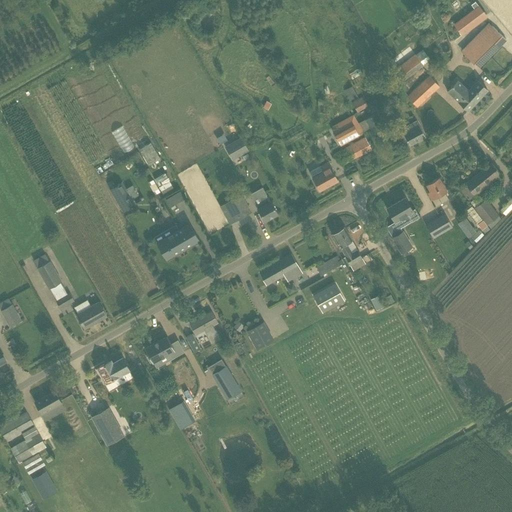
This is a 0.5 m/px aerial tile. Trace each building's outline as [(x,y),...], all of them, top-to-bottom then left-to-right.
[(474,9),(454,24),(462,36),(487,17),(478,6),(474,9)] [(469,59),(479,69),(507,40),(496,30),(492,26),(464,54),(469,59)] [(400,84),(424,66),(423,65),(430,59),(422,49),(416,55),(415,54),(392,71),(400,84)] [(417,108),(440,87),(429,75),(407,96),(417,108)] [(447,92),(468,111),(487,90),(478,81),(468,91),(457,81),(447,92)] [(350,87),(344,91),(343,91),(349,101),(357,97),(351,87),(350,87)] [(352,103),(357,112),(368,106),(362,97),(352,103)] [(377,113),(365,120),(359,123),(363,131),(369,128),(373,134),(384,128),(377,113)] [(351,122),(333,132),(339,144),(358,134),(351,122)] [(410,146),(425,137),(416,122),(401,130),(410,146)] [(335,154),(336,156),(341,165),(371,148),(365,137),(335,154)] [(224,147),(232,161),(248,152),(240,138),(224,147)] [(319,191),(338,181),(328,162),(320,167),(323,172),(312,178),(319,191)] [(469,201),(479,192),(500,175),(491,163),(465,184),(467,186),(461,191),(469,201)] [(161,191),(172,185),(164,173),(154,179),(161,191)] [(428,192),(436,206),(448,199),(444,192),(446,191),(439,178),(426,185),(430,191),(428,192)] [(109,189),(122,212),(135,205),(122,182),(109,189)] [(258,208),(264,221),(277,214),(262,187),(249,194),(253,200),(258,208)] [(240,195),(227,203),(236,220),(250,213),(240,195)] [(404,197),(386,208),(394,222),(407,214),(411,221),(419,216),(414,208),(412,210),(404,197)] [(170,207),(174,205),(169,198),(165,200),(170,207)] [(486,199),(474,208),(486,225),(499,216),(486,199)] [(433,238),(452,226),(444,213),(425,225),(433,238)] [(465,217),(457,223),(468,238),(476,232),(465,217)] [(199,240),(189,224),(157,243),(166,259),(199,240)] [(336,241),(335,242),(338,248),(340,248),(345,257),(344,258),(348,266),(350,265),(353,271),(365,264),(362,258),(344,227),(336,232),(333,235),(336,241)] [(411,247),(401,231),(391,238),(400,253),(411,247)] [(56,300),(61,308),(75,300),(70,292),(67,294),(60,282),(62,281),(50,260),(49,261),(45,254),(34,260),(38,267),(37,268),(48,288),(50,288),(56,299),(56,300)] [(301,272),(291,254),(259,272),(266,284),(285,273),(289,279),(301,272)] [(321,275),(340,265),(335,256),(316,266),(321,275)] [(285,286),(289,295),(297,290),(293,282),(285,286)] [(334,283),(312,295),(322,313),(344,301),(334,283)] [(379,295),(370,299),(376,310),(384,307),(379,295)] [(21,320),(12,303),(12,304),(1,309),(1,310),(10,326),(21,320)] [(84,329),(106,316),(98,303),(81,313),(81,311),(76,314),(84,329)] [(218,323),(211,311),(190,323),(196,335),(205,330),(207,335),(206,335),(211,344),(220,339),(216,330),(215,331),(212,326),(218,323)] [(238,321),(237,323),(233,327),(239,332),(243,327),(244,326),(238,321)] [(274,339),(264,322),(247,331),(257,348),(274,339)] [(194,352),(200,349),(192,334),(186,337),(194,352)] [(152,363),(153,363),(156,368),(168,361),(175,358),(172,352),(175,351),(167,336),(144,349),(148,356),(146,357),(150,363),(152,362),(152,363)] [(110,360),(98,367),(107,382),(120,375),(118,373),(128,368),(124,361),(114,367),(110,360)] [(228,372),(214,380),(223,396),(230,392),(233,398),(240,394),(228,372)] [(61,403),(55,391),(35,402),(41,414),(61,403)] [(91,417),(107,445),(124,435),(108,407),(91,417)] [(46,446),(26,412),(0,426),(0,430),(7,442),(22,433),(25,439),(10,448),(19,463),(39,451),(41,455),(49,451),(46,446)] [(180,429),(190,424),(186,417),(176,423),(180,429)] [(36,457),(29,458),(30,463),(24,464),(25,469),(37,467),(36,457)] [(48,470),(33,477),(43,498),(59,491),(48,470)] [(16,477),(12,484),(17,487),(21,480),(16,477)]
